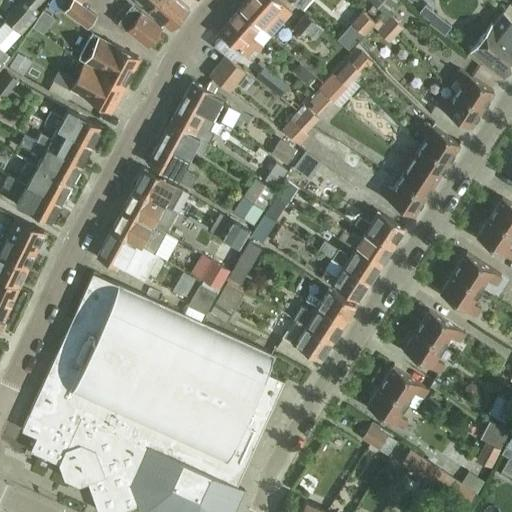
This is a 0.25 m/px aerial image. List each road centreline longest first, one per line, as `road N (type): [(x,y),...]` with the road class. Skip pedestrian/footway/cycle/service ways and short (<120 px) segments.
road 1 (residential): [(257,511),(310,407),(511,96)]
road 2 (residential): [(0,407),(73,248),(180,52),(218,0)]
